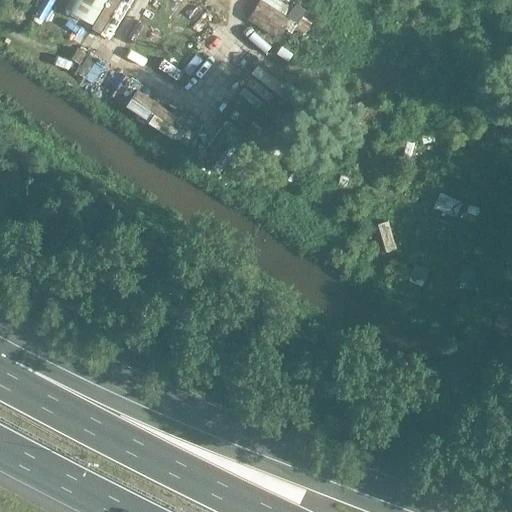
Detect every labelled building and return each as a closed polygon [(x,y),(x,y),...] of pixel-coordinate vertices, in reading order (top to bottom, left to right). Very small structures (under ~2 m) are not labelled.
[(55,2),(50,0),(43,0),(33,21),(43,26),(55,2)] [(107,0),(68,0),(63,9),(91,26),(107,0)] [(292,17),(265,0),(260,0),(249,18),(279,38),(292,17)] [(100,59),(89,52),(76,73),(87,80),(92,73),(100,59)] [(125,73),(106,61),(101,70),(120,81),(125,73)] [(296,95),(259,65),(252,72),(290,103),(296,95)] [(105,81),(92,73),(87,80),(100,88),(105,81)] [(134,81),(126,76),(117,89),(105,81),(100,88),(121,101),(134,81)] [(182,115),(136,85),(124,103),(170,133),(182,115)] [(197,129),(200,125),(186,116),(173,137),(186,146),(197,129)] [(286,145),(264,131),(249,153),(271,167),(286,145)] [(207,162),(201,167),(212,178),(218,173),(207,162)] [(239,179),(225,170),(220,179),(234,187),(239,179)]
